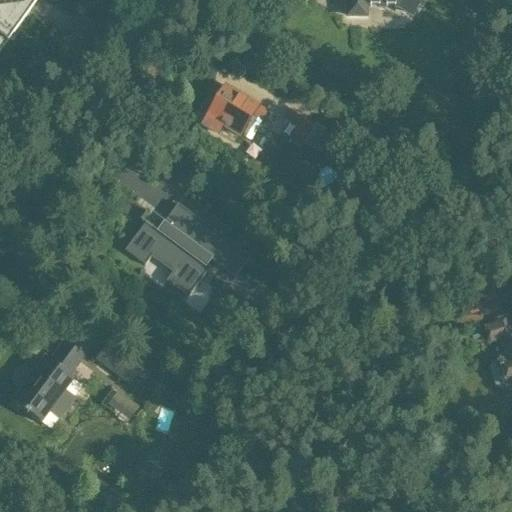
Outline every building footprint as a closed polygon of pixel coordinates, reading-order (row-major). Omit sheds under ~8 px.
[(21,5),(24,0),(0,0),(0,50),(8,40),(4,37),(8,31),(13,34),(29,12),(21,5)] [(342,0),(347,3),(347,7),(348,7),(348,16),(364,16),(365,7),(396,7),(397,6),(398,7),(398,6),(402,8),(406,0),(342,0)] [(268,112),(258,107),(258,106),(225,87),(203,125),(218,135),(223,127),(241,137),(250,142),(261,123),(268,112)] [(298,127),(308,133),(314,123),(292,111),(287,120),(298,127)] [(308,133),(298,127),(289,141),(300,148),(308,133)] [(166,282),(188,299),(209,270),(203,265),(207,258),(234,278),(249,258),(178,205),(163,225),(169,230),(165,236),(146,223),(125,252),(145,267),(151,259),(172,274),(166,282)] [(511,329),(508,318),(492,323),(493,324),(484,327),(489,343),(497,340),(503,359),(499,360),(499,361),(491,363),(488,369),(494,387),(499,390),(507,388),(507,389),(511,387),(511,329)] [(110,341),(95,361),(130,386),(137,376),(144,382),(152,372),(110,341)] [(64,343),(49,363),(45,359),(12,403),(24,412),(22,414),(28,418),(29,416),(41,424),(50,413),(60,420),(75,400),(65,392),(73,381),(69,377),(84,357),(64,343)] [(115,387),(103,403),(130,422),(141,407),(115,387)]
